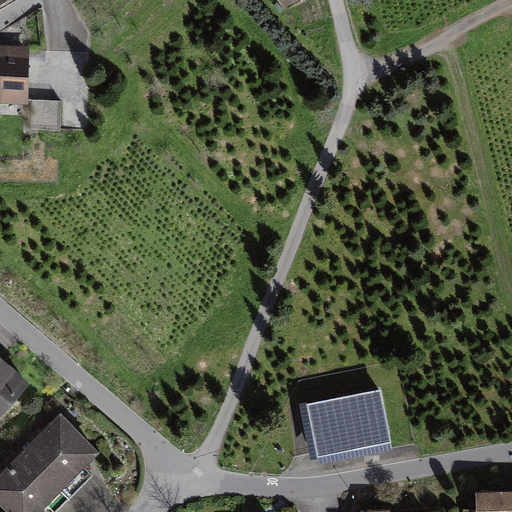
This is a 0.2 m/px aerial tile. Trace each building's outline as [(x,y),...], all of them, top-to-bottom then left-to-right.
[(25,45),(0,44),(0,93),(24,94),(25,45)] [(0,401),(23,378),(0,354),(0,401)] [(381,385),(307,401),(318,453),(392,438),(381,385)] [(22,511),(93,443),(61,411),(0,470),(0,494),(16,511),(22,511)] [(511,511),(511,488),(482,490),(483,509),(465,510),(465,511),(511,511)]
